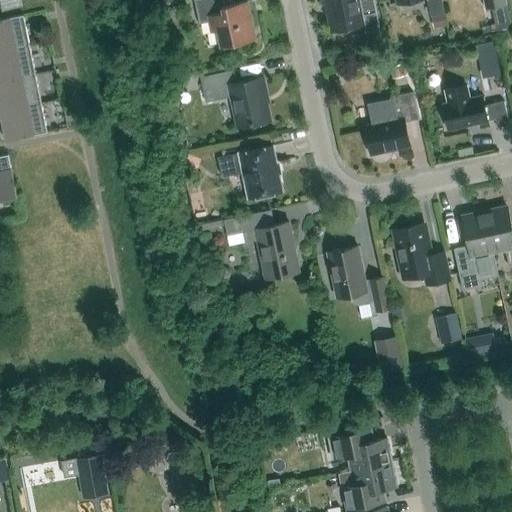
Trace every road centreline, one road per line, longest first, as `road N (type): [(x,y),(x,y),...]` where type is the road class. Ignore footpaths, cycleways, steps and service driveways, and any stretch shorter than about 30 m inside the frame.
road 1 (residential): [(511,164),(373,194),(337,180),(325,164),(294,0)]
road 2 (residential): [(435,511),(423,449),(433,421),(480,408),(511,421)]
